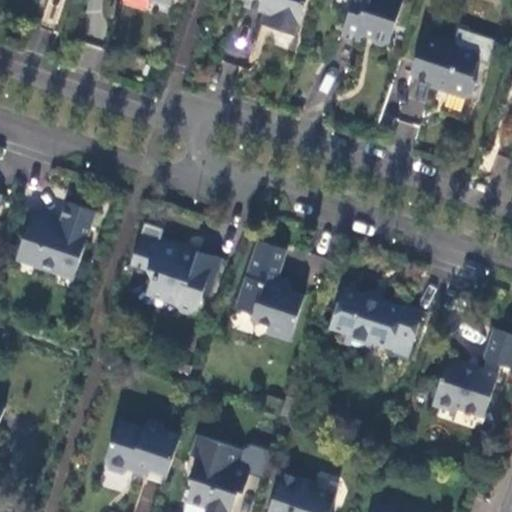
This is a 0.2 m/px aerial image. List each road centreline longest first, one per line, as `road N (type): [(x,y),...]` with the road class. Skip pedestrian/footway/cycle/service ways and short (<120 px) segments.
road 1 (residential): [(193,164),(511,262)]
road 2 (residential): [(511,212),(205,111)]
road 3 (residential): [(205,111),(165,114),(0,63)]
road 4 (residential): [(0,118),(149,167),(193,164)]
